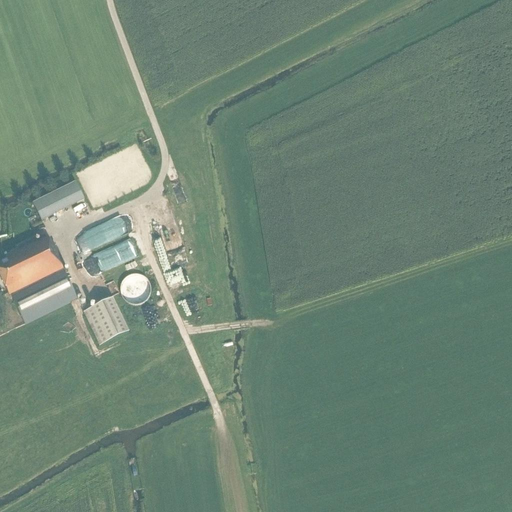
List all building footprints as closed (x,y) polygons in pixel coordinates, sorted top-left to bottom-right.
[(75,183),(32,204),(41,223),(84,201),(75,183)] [(177,193),(179,203),(187,202),(185,192),(177,193)] [(172,216),(157,221),(164,244),(181,239),(178,227),(176,228),(172,216)] [(49,237),(11,255),(12,257),(0,262),(0,276),(10,297),(11,296),(25,325),(77,299),(63,270),(66,269),(55,245),(53,246),(49,237)] [(130,238),(94,255),(102,272),(138,256),(130,238)] [(150,300),(150,276),(129,275),(128,299),(150,300)] [(100,347),(129,334),(113,301),(84,314),(100,347)]
